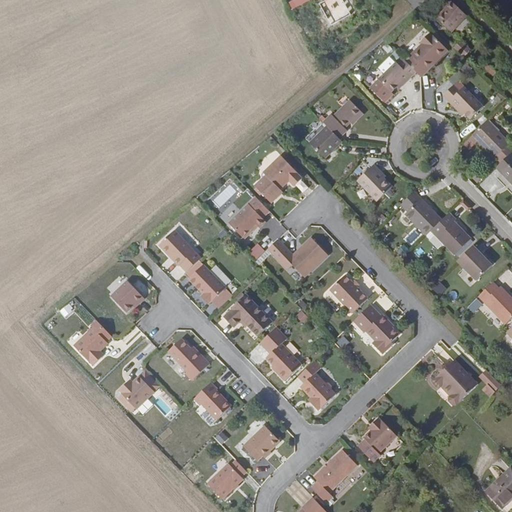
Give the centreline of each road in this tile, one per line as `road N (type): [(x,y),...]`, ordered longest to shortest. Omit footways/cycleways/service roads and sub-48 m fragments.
road 1 (residential): [(308,445),(422,328),(310,204),(291,222)]
road 2 (residential): [(308,445),(174,304)]
road 3 (residential): [(442,171),(453,149),(444,126),(421,117),(405,123),(393,142),(396,163),(414,177),(436,175)]
